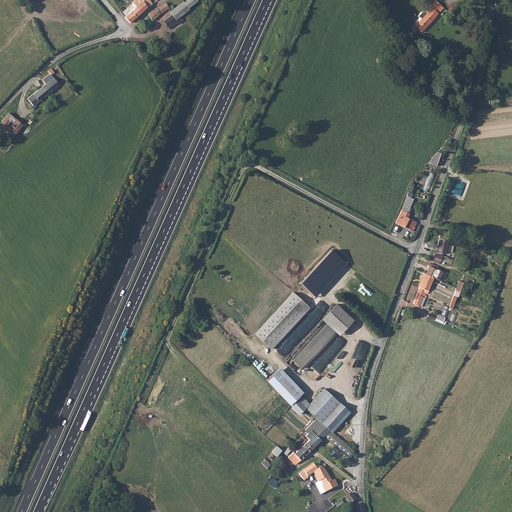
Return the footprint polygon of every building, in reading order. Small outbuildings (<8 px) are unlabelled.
[(120,0),(114,0),(124,10),(127,7),(120,0)] [(137,7),(125,17),(130,23),(153,2),(151,0),(136,0),(133,3),(137,7)] [(182,0),(177,5),(184,12),(189,7),(184,1),(182,0)] [(414,23),(410,27),(413,30),(415,28),(420,33),(444,9),(436,1),(430,7),(431,8),(415,24),(414,23)] [(166,3),(166,2),(159,7),(154,9),(148,13),(153,19),(168,7),(169,7),(166,3)] [(177,5),(171,11),(173,13),(177,18),(184,12),(177,5)] [(177,18),(173,13),(164,20),(168,25),(177,18)] [(155,39),(147,45),(156,58),(164,51),(155,39)] [(44,85),(28,99),(28,101),(26,103),(28,106),(31,104),(33,107),(58,86),(51,75),(59,68),(56,64),(52,68),(47,72),(49,74),(41,80),(44,85)] [(0,123),(0,131),(1,133),(14,118),(9,113),(0,123)] [(14,118),(1,133),(10,141),(23,126),(14,118)] [(437,153),(428,163),(436,167),(441,154),(437,153)] [(424,190),(429,192),(436,174),(430,172),(424,190)] [(407,197),(400,215),(406,217),(407,213),(409,213),(414,200),(407,197)] [(406,217),(400,215),(396,224),(413,231),(417,222),(406,217)] [(438,237),(435,254),(444,256),(444,254),(450,255),(452,249),(446,247),(447,239),(438,237)] [(333,250),(301,283),(316,297),(347,264),(333,250)] [(433,255),(430,263),(438,267),(439,263),(439,262),(440,258),(433,255)] [(442,259),(440,263),(455,269),(456,266),(451,263),(451,262),(442,259)] [(428,265),(421,262),(419,266),(428,269),(424,278),(432,282),(436,273),(437,270),(428,265)] [(436,273),(432,282),(437,284),(441,275),(436,273)] [(424,278),(418,292),(412,307),(418,310),(422,300),(424,301),(426,297),(427,297),(428,294),(427,294),(428,292),(429,289),(432,282),(424,278)] [(458,284),(448,309),(450,310),(455,300),(456,300),(462,285),(458,284)] [(295,296),(257,337),(270,350),(309,309),(295,296)] [(322,321),(326,325),(335,332),(338,336),(352,321),(336,305),(322,321)] [(444,323),(446,317),(438,314),(437,316),(429,313),(428,317),(444,323)] [(445,324),(441,323),(428,318),(427,320),(444,327),(445,324)] [(335,332),(326,325),(293,361),(301,368),(335,332)] [(294,330),(279,349),(288,356),(308,331),(306,329),(308,328),(306,326),(300,334),(294,330)] [(277,370),(266,381),(290,406),(295,401),(299,397),(301,394),(277,370)] [(309,408),(307,411),(316,419),(319,422),(331,433),(348,414),(325,392),(309,408)] [(299,397),(295,401),(303,408),(305,409),(306,410),(307,411),(309,408),(299,397)] [(290,406),(300,417),(306,410),(305,409),(302,412),(301,410),(303,408),(295,401),(290,406)] [(316,419),(305,431),(308,434),(319,422),(316,419)] [(308,443),(306,445),(311,450),(323,437),(347,459),(353,452),(331,433),(319,422),(308,434),(305,437),(310,441),(308,443)] [(311,450),(306,445),(304,444),(301,447),(302,448),(294,457),(292,454),(287,460),(294,467),(311,450)] [(275,446),(269,454),(275,459),(281,452),(275,446)] [(287,449),(282,455),(284,458),(290,451),(287,449)] [(262,463),(268,469),(272,465),(265,459),(262,463)] [(311,465),(301,472),(305,478),(312,474),(316,483),(319,482),(321,486),(320,487),(324,494),(332,490),(336,488),(332,481),(330,482),(324,472),(323,471),(320,469),(317,467),(314,467),(313,468),(311,465)] [(275,488),(279,481),(273,478),(269,484),(275,488)] [(345,498),(343,499),(350,506),(356,501),(355,499),(350,494),(346,498),(345,498)]
